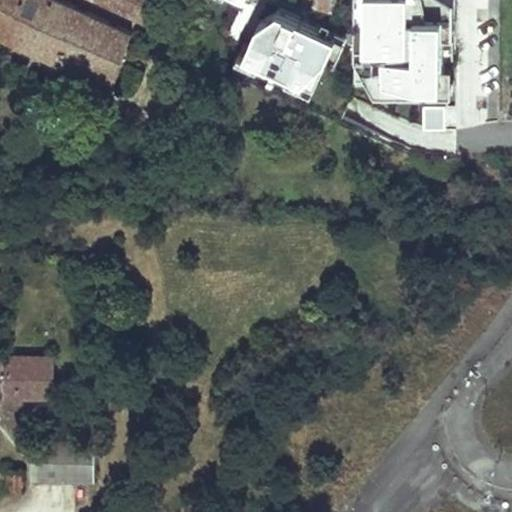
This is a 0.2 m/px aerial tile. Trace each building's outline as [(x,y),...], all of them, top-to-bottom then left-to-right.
[(132,32),(68,3),(61,0),(0,0),(0,31),(114,85),(132,32)] [(158,0),(104,0),(150,20),(158,0)] [(368,18),(368,0),(359,0),(359,18),(368,18)] [(368,0),(368,18),(368,44),(383,67),(409,72),(408,82),(422,83),(423,73),(446,74),(447,63),(457,64),(457,49),(447,49),(449,14),(459,14),(459,4),(449,4),(449,0),(368,0)] [(280,7),(260,22),(251,42),(246,51),(278,66),(274,75),(288,81),(292,72),(304,78),(327,56),(337,33),(280,7)] [(449,14),(448,35),(458,35),(459,14),(449,14)] [(251,42),(245,40),(237,58),(274,75),(278,66),(246,51),(251,42)] [(333,42),(327,56),(336,60),(343,46),(333,42)] [(383,67),(368,44),(359,43),(357,62),(383,67)] [(304,78),(300,87),(310,92),(327,56),(304,78)] [(423,73),(422,83),(456,84),(457,64),(447,63),(446,74),(423,73)] [(447,104),(425,103),(424,126),(446,127),(447,104)] [(4,355),(3,398),(35,398),(36,356),(4,355)] [(36,356),(35,398),(54,399),(55,356),(36,356)] [(93,483),(95,444),(34,442),(33,481),(93,483)]
